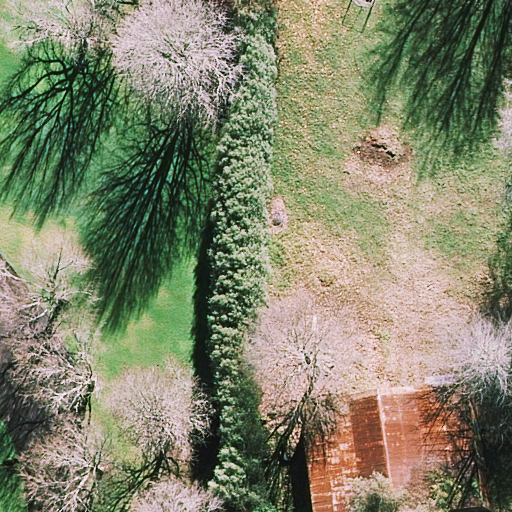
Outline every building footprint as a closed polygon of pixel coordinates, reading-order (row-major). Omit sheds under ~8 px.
[(405,184),(404,212),(474,213),(474,186),(405,184)] [(367,213),(367,187),(301,187),(301,212),(367,213)] [(273,226),(272,245),(329,248),(330,229),(273,226)] [(368,308),(367,282),(306,283),(307,309),(368,308)] [(471,511),(495,509),(480,394),(307,417),(319,511),(471,511)]
